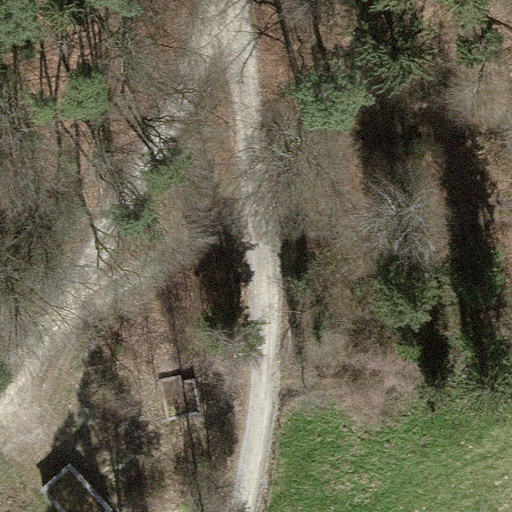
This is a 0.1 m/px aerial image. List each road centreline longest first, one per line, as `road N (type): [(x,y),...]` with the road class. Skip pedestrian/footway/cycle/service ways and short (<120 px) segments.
road 1 (track): [(511,206),(267,229),(153,253),(60,312),(0,392)]
road 2 (track): [(239,0),(267,229),(269,337),(247,511)]
road 3 (track): [(60,312),(218,0)]
